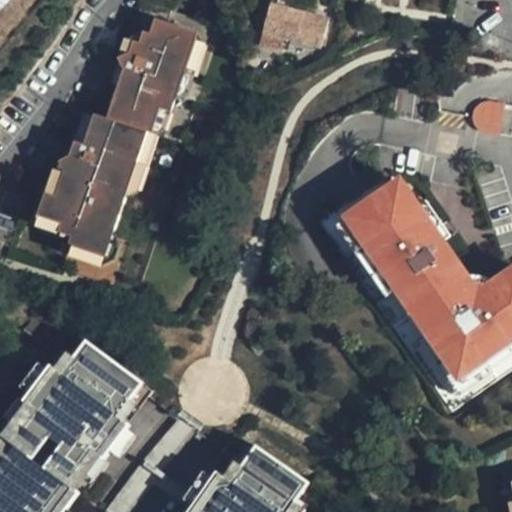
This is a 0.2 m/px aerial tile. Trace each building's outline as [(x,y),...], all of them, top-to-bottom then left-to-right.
[(0,0),(0,9),(8,0),(0,0)] [(270,3),(263,29),(284,35),(287,25),(298,28),(302,11),(270,3)] [(357,27),(341,23),(341,21),(302,11),(298,28),(287,25),(284,35),(335,48),(335,45),(351,50),(357,27)] [(125,199),(147,135),(151,136),(153,129),(159,111),(170,115),(174,102),(197,37),(154,22),(150,35),(143,33),(139,46),(132,44),(128,56),(124,58),(119,61),(124,72),(116,95),(107,121),(95,117),(85,146),(76,143),(71,156),(60,163),(65,174),(56,198),(49,195),(44,199),(38,216),(62,225),(58,234),(72,239),(70,244),(105,256),(113,233),(125,199)] [(139,46),(143,33),(124,44),(119,61),(124,58),(128,56),(132,44),(139,46)] [(197,37),(174,102),(185,96),(202,49),(197,37)] [(116,95),(124,72),(119,61),(111,84),(116,95)] [(501,103),(472,104),(473,132),(502,131),(501,103)] [(147,135),(125,199),(137,193),(156,139),(162,135),(170,115),(159,111),(153,129),(151,136),(147,135)] [(71,156),(76,143),(65,148),(60,163),(71,156)] [(56,198),(65,174),(60,163),(49,195),(56,198)] [(449,355),(466,378),(493,357),(511,342),(511,266),(488,284),(451,234),(424,198),(401,169),(343,214),(346,219),(363,241),(378,261),(395,284),(449,355)] [(424,198),(451,234),(455,231),(453,228),(428,195),(424,198)] [(62,225),(38,216),(41,228),(58,234),(62,225)] [(363,241),(346,219),(338,225),(341,228),(355,247),(363,241)] [(105,256),(70,244),(74,257),(102,267),(113,262),(119,245),(113,233),(105,256)] [(395,284),(378,261),(370,267),(374,272),(387,290),(395,284)] [(0,511),(101,511),(103,510),(112,499),(97,488),(112,468),(104,463),(107,460),(104,458),(112,447),(126,428),(128,425),(117,417),(141,384),(85,343),(73,335),(50,368),(45,373),(29,396),(24,403),(22,406),(19,404),(7,421),(1,429),(4,431),(0,436),(0,511)] [(493,357),(466,378),(449,355),(443,360),(467,393),(501,368),(493,357)] [(314,511),(327,492),(259,441),(248,456),(233,479),(225,473),(219,468),(215,475),(192,508),(189,511),(314,511)] [(240,450),(225,473),(233,479),(248,456),(240,450)]
